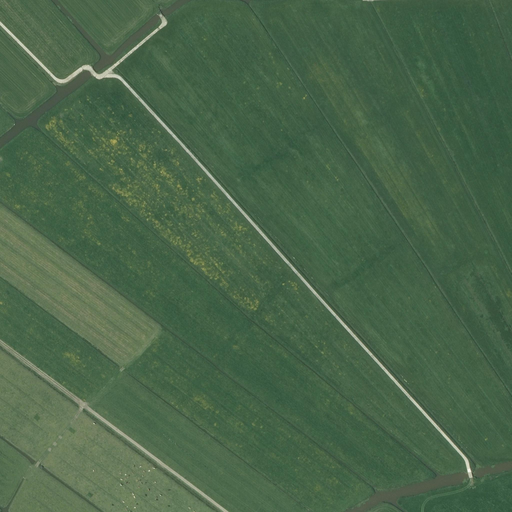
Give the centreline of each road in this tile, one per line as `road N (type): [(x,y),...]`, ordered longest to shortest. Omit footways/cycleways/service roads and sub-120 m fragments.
road 1 (track): [(0,21),(60,79),(84,66),(104,75),(114,65),(466,454),(475,480)]
road 2 (track): [(83,403),(228,511)]
